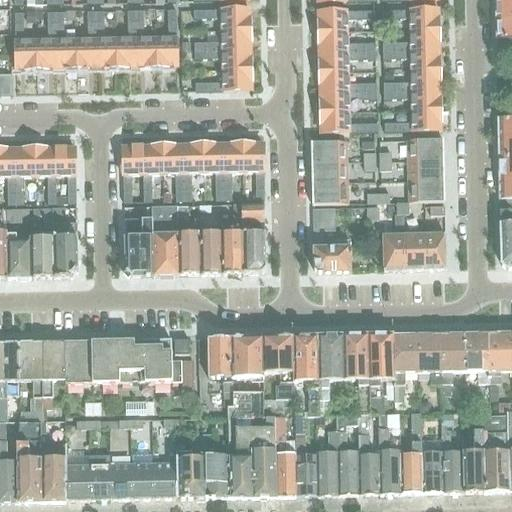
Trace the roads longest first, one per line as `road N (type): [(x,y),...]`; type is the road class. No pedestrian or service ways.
road 1 (residential): [(479,294),(471,0)]
road 2 (residential): [(290,316),(287,143),(274,113)]
road 3 (residential): [(290,316),(452,312),(479,294)]
road 4 (residential): [(102,301),(176,298),(221,317),(290,316)]
road 5 (residential): [(274,113),(133,116),(99,129)]
road 6 (residential): [(99,129),(102,301)]
